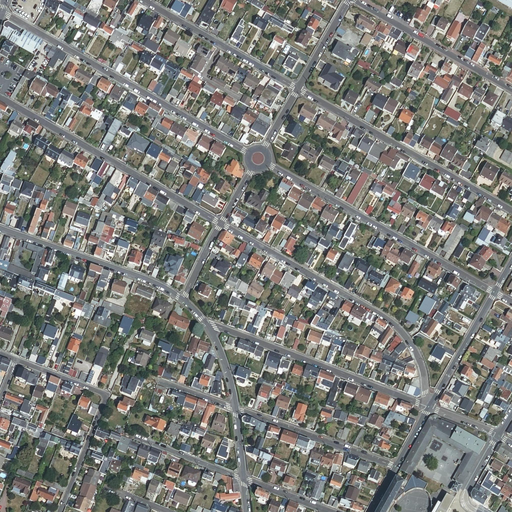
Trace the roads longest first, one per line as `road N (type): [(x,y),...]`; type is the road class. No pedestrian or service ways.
road 1 (residential): [(220,223),(380,314),(421,364),(429,408)]
road 2 (residential): [(1,12),(248,152)]
road 3 (residential): [(268,163),(494,292)]
road 4 (residential): [(0,98),(220,223)]
road 5 (residential): [(297,89),(511,212)]
road 6 (residential): [(206,323),(429,408)]
road 7 (residential): [(15,360),(106,395),(59,511)]
road 8 (residential): [(182,298),(0,228)]
road 9 (residential): [(352,0),(511,90)]
road 10 (residential): [(146,3),(297,89)]
road 11 (residential): [(236,409),(395,467)]
road 12 (residential): [(494,292),(429,408)]
